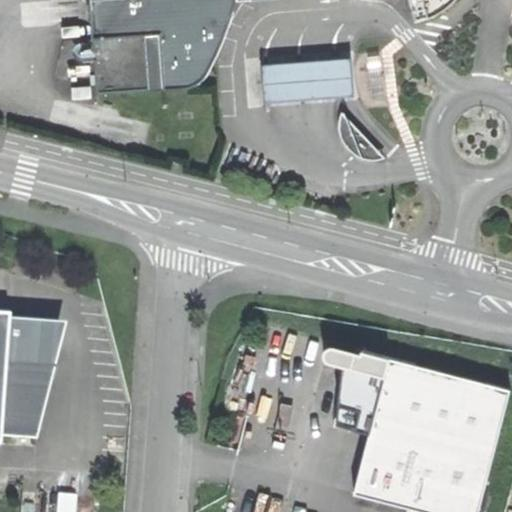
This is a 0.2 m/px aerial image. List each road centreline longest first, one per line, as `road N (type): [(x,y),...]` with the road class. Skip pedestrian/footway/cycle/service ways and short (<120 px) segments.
road 1 (tertiary): [(187,221),(511,305)]
road 2 (unclassified): [(187,221),(159,511)]
road 3 (tertiary): [(0,171),(187,221)]
